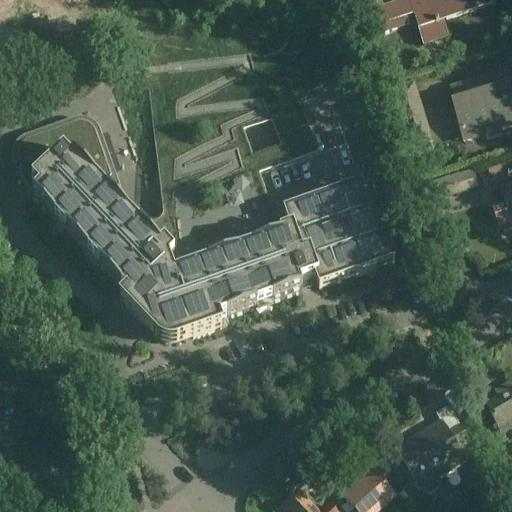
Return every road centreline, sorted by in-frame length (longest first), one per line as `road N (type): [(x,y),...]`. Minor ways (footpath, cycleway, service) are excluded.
road 1 (residential): [(130,423),(429,310),(511,289)]
road 2 (residential): [(201,503),(449,360),(511,307)]
road 3 (residential): [(130,423),(0,282)]
